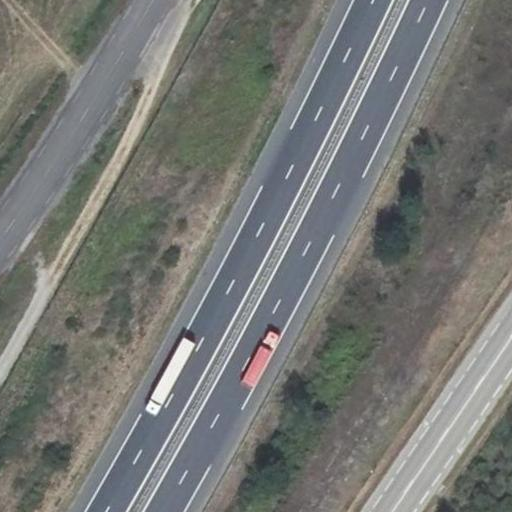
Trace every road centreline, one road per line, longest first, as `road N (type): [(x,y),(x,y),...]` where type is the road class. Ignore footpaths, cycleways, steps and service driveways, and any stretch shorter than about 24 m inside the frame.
road 1 (motorway): [(371,0),(228,289),(105,511)]
road 2 (motorway): [(163,511),(277,307),(427,0)]
road 3 (secondary): [(511,335),(392,511)]
